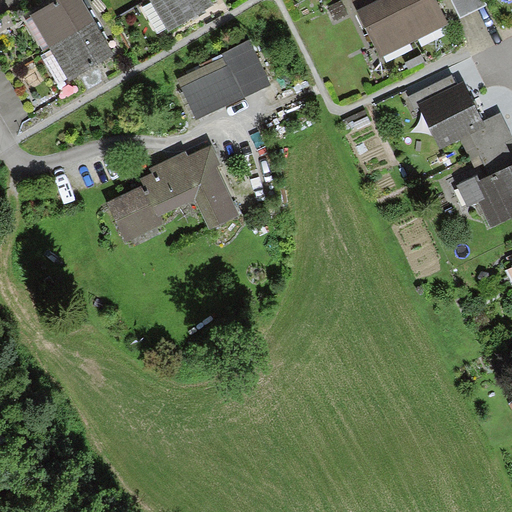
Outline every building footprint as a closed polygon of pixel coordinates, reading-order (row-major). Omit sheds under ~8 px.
[(76,0),(66,0),(31,21),(65,80),(109,55),(76,0)] [(206,0),(153,0),(170,29),(210,6),(206,0)] [(352,0),(380,57),(449,24),(436,0),(352,0)] [(248,52),(186,81),(201,112),(263,82),(248,52)] [(466,93),(424,112),(439,144),(481,125),(466,93)] [(161,182),(113,203),(128,237),(201,205),(210,224),(236,213),(208,151),(157,173),(161,182)] [(511,167),(461,190),(467,203),(479,197),(490,222),(511,211),(511,167)]
